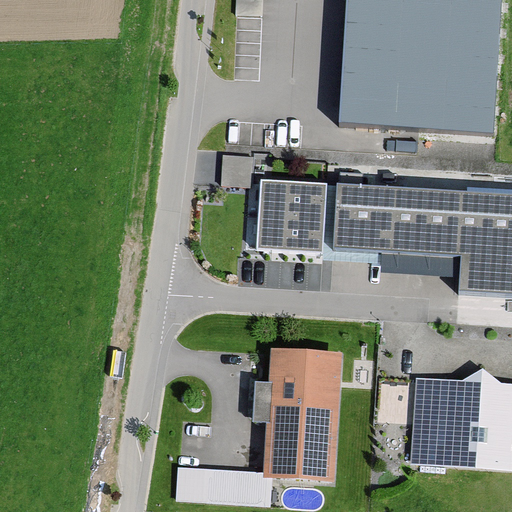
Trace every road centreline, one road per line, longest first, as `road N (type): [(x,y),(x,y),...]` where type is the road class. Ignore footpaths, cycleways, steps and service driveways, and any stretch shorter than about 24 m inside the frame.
road 1 (unclassified): [(204,0),(157,298)]
road 2 (residential): [(157,298),(127,511)]
road 3 (unknown): [(149,356),(218,370),(227,391),(221,445)]
